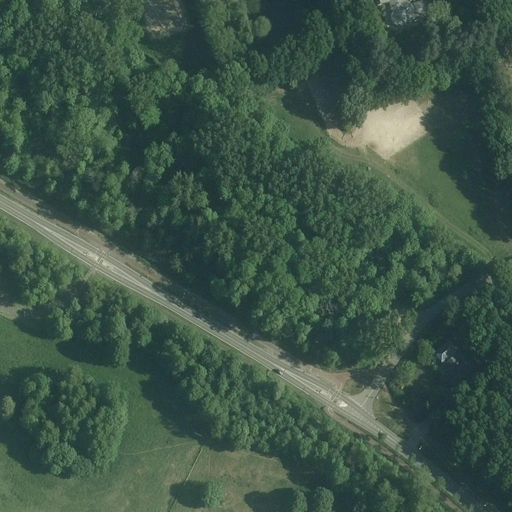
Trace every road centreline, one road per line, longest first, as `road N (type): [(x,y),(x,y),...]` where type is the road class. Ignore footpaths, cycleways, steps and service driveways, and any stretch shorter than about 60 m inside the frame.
road 1 (unclassified): [(357,416),(436,301),(511,268)]
road 2 (secondary): [(305,382),(135,282)]
road 3 (secondary): [(475,511),(357,416)]
